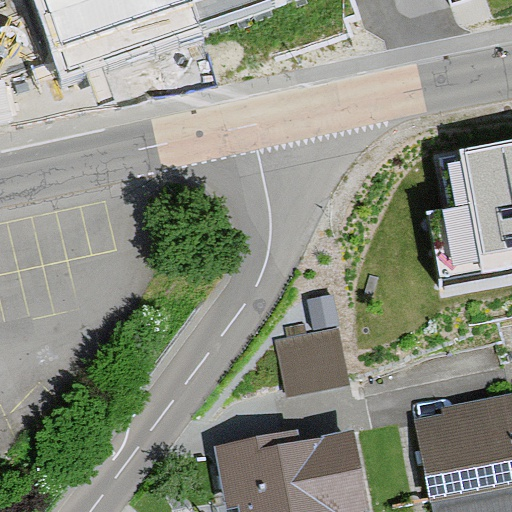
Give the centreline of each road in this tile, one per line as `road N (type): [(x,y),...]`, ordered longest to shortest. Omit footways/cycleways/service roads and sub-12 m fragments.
road 1 (tertiary): [(88,511),(252,288),(264,260),(267,200),(251,124)]
road 2 (tertiary): [(511,73),(251,124)]
road 3 (tertiary): [(251,124),(0,178)]
